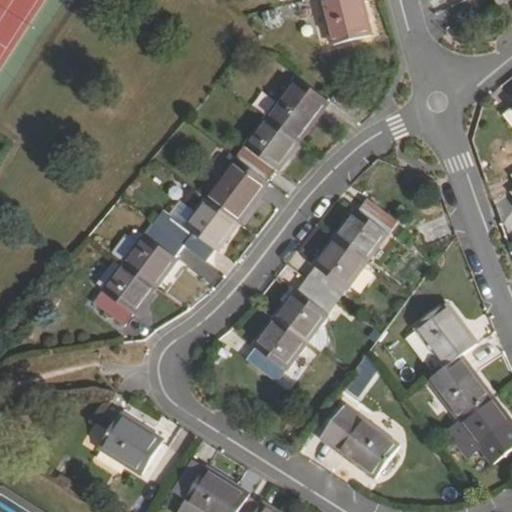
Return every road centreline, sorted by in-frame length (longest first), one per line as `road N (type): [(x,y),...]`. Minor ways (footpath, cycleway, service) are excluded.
road 1 (residential): [(437,103),(358,147),(241,283),(175,341)]
road 2 (residential): [(343,511),(173,404),(157,368),(175,341)]
road 3 (residential): [(437,103),(511,310)]
